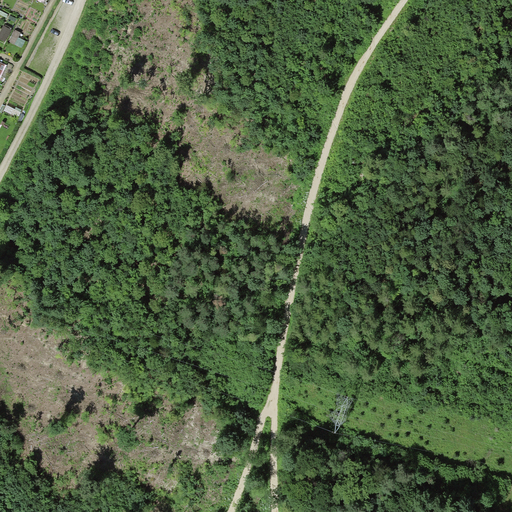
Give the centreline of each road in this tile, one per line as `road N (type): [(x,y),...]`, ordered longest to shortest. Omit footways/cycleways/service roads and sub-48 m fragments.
road 1 (track): [(273,393),(300,237),(333,131),(380,29),(404,0)]
road 2 (track): [(0,172),(81,0)]
road 3 (track): [(227,511),(273,393)]
